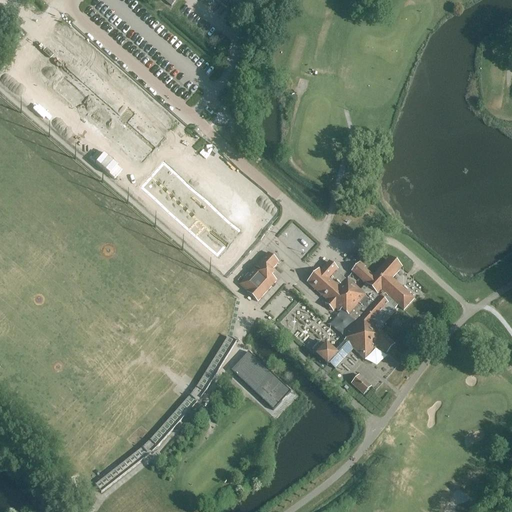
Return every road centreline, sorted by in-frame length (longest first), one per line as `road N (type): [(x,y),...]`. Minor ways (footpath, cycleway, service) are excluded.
road 1 (track): [(0,88),(380,427)]
road 2 (track): [(92,511),(207,397),(256,310)]
road 3 (unknown): [(334,247),(306,270),(292,265),(188,161),(174,135),(192,116)]
road 4 (unknown): [(36,36),(150,144)]
road 5 (track): [(302,84),(291,160),(334,193)]
road 6 (track): [(318,233),(349,148),(346,111)]
